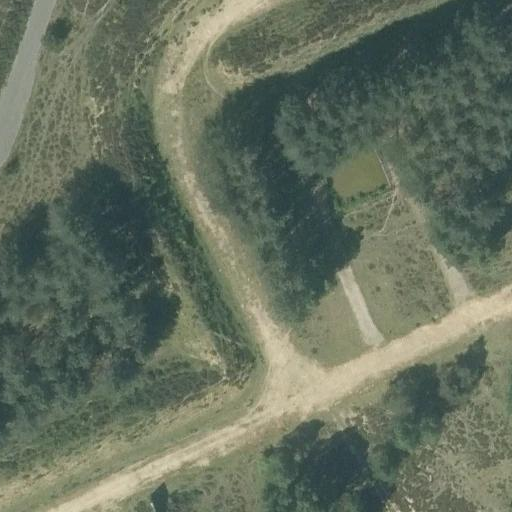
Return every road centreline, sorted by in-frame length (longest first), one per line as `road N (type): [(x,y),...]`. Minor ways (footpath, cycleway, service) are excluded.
road 1 (track): [(511,306),(74,511)]
road 2 (track): [(279,0),(215,37),(195,59),(182,106),(197,162),(312,400)]
road 3 (track): [(52,0),(0,146)]
